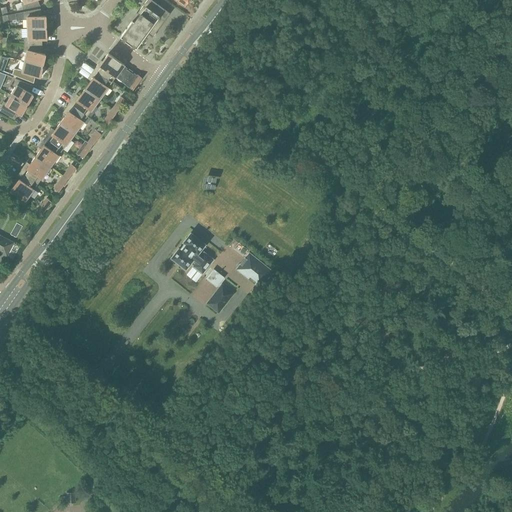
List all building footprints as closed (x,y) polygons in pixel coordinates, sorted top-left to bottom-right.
[(23,0),(24,1),(21,3),(14,4),(17,11),(22,10),(40,6),(38,0),(23,0)] [(135,23),(132,21),(120,37),(137,49),(148,33),(153,37),(170,13),(151,0),(147,0),(138,14),(140,15),(135,23)] [(28,29),(47,28),(46,16),(41,16),(41,9),(23,12),(15,13),(17,21),(24,20),(28,19),(28,29)] [(24,45),(43,46),(42,40),(47,39),(47,28),(28,29),(28,38),(25,38),(24,45)] [(41,53),(43,46),(24,45),(24,52),(27,53),(25,62),(43,66),(46,54),(41,53)] [(98,64),(94,69),(112,82),(118,75),(131,84),(129,87),(133,90),(137,85),(142,78),(138,75),(137,76),(124,67),(125,65),(109,53),(100,65),(98,64)] [(40,77),(43,66),(25,62),(23,71),(19,70),(17,76),(34,83),(36,76),(40,77)] [(100,99),(112,82),(94,69),(90,75),(94,77),(85,89),(100,99)] [(12,95),(28,105),(34,95),(29,92),(33,86),(16,79),(13,86),(16,87),(12,95)] [(87,116),(100,99),(85,89),(77,100),(74,98),(70,103),(87,116)] [(22,115),(28,105),(12,95),(7,103),(4,101),(0,108),(0,110),(14,119),(17,112),(22,115)] [(113,109),(117,112),(126,100),(121,97),(113,109)] [(91,119),(87,116),(70,103),(66,109),(69,111),(60,123),(75,133),(83,122),(87,125),(91,119)] [(108,124),(117,112),(113,109),(104,121),(108,124)] [(75,133),(60,123),(52,134),(49,132),(45,137),(63,150),(75,133)] [(97,131),(88,143),(92,146),(101,134),(97,131)] [(50,167),(63,150),(45,137),(41,143),(44,145),(36,157),(50,167)] [(84,158),(92,146),(88,143),(86,141),(77,153),(84,158)] [(38,184),(50,167),(36,157),(27,168),(24,166),(20,171),(38,184)] [(63,177),(68,180),(76,168),(72,165),(63,177)] [(25,201),(38,184),(20,171),(16,177),(19,179),(11,191),(25,201)] [(59,192),(68,180),(63,177),(55,189),(59,192)] [(38,211),(43,214),(52,202),(47,199),(38,211)] [(179,250),(173,258),(186,268),(192,261),(196,264),(195,266),(203,273),(213,260),(204,254),(203,255),(199,252),(205,245),(191,234),(185,242),(185,243),(180,250),(179,250)] [(0,252),(7,257),(15,242),(0,235),(0,252)] [(260,287),(271,272),(250,255),(238,269),(260,287)] [(217,287),(224,277),(219,273),(211,283),(217,287)] [(222,285),(208,303),(219,312),(233,294),(222,285)] [(66,492),(67,503),(75,503),(75,492),(66,492)]
